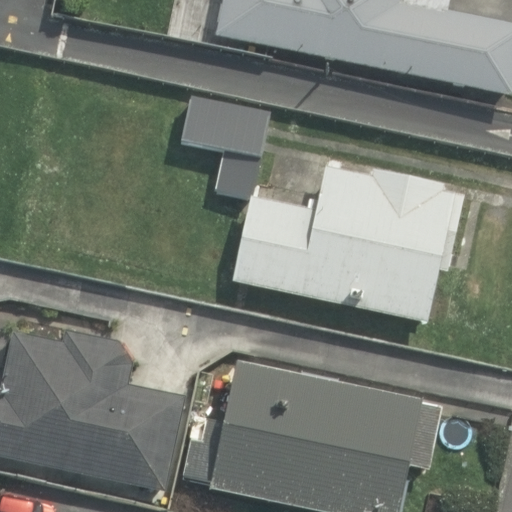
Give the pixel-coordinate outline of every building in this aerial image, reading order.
[(215,0),(208,37),(503,100),(511,60),(511,17),(430,0),(215,0)] [(174,97),(165,144),(209,152),(202,191),(244,198),(249,199),(264,113),(174,97)] [(297,210),(244,198),(225,282),(414,324),(444,189),(308,159),(297,210)] [(129,350),(0,322),(0,455),(161,490),(180,399),(121,386),(129,350)] [(221,368),(193,497),(262,511),(387,511),(397,470),(411,473),(424,413),(221,368)]
